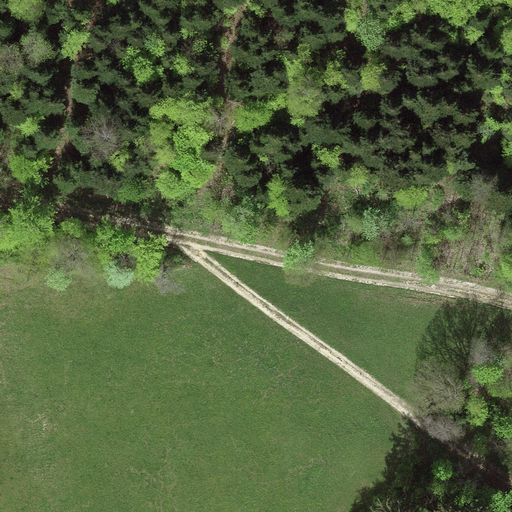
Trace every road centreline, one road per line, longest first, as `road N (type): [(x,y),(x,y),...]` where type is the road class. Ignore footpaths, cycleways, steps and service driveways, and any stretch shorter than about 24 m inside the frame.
road 1 (track): [(0,201),(174,233),(511,476)]
road 2 (track): [(174,233),(511,303)]
